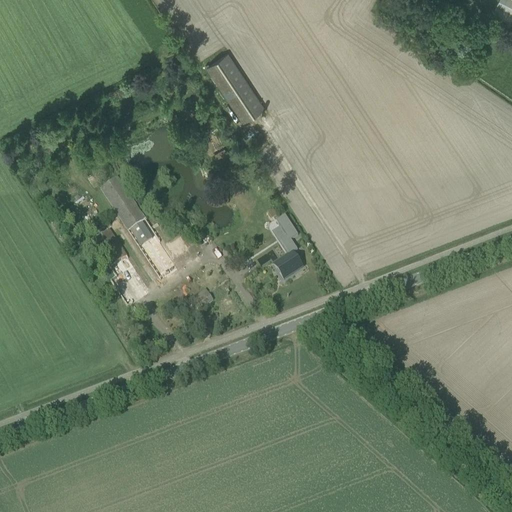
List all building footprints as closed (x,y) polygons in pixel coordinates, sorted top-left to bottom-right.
[(511,0),(498,0),(490,17),(511,28),(511,0)] [(245,121),(264,108),(228,54),(207,67),(243,124),(246,122),(245,121)] [(100,190),(128,234),(144,221),(117,178),(100,190)] [(273,209),(268,212),(272,217),(276,214),(273,209)] [(284,219),(277,224),(276,222),(275,222),(286,238),(279,243),(288,256),(273,266),(282,280),(289,275),(288,274),(291,272),(292,274),(301,269),(291,255),(297,251),(290,241),(297,237),(284,217),(283,217),(284,219)] [(149,293),(108,231),(91,243),(115,279),(110,282),(127,308),(149,293)] [(138,269),(160,301),(201,273),(180,241),(138,269)] [(250,258),(255,268),(275,258),(270,248),(250,258)] [(190,300),(198,312),(213,302),(205,290),(190,300)]
